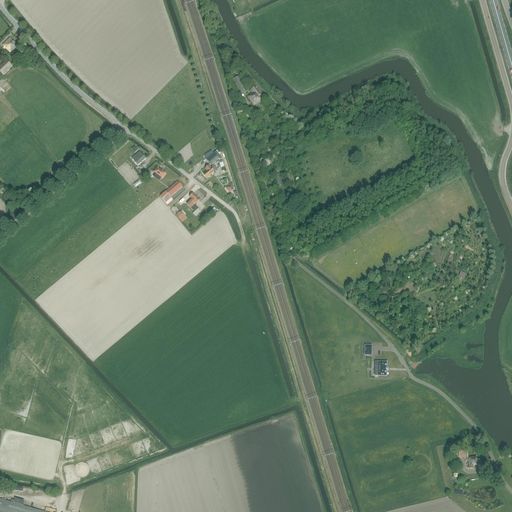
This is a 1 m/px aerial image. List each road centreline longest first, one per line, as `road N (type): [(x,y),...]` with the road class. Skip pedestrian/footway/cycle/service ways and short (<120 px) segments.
road 1 (unclassified): [(122,128),(0,3)]
road 2 (residential): [(511,490),(478,431),(407,369)]
road 3 (unclassified): [(0,232),(122,128)]
road 4 (unclassified): [(228,207),(122,128)]
